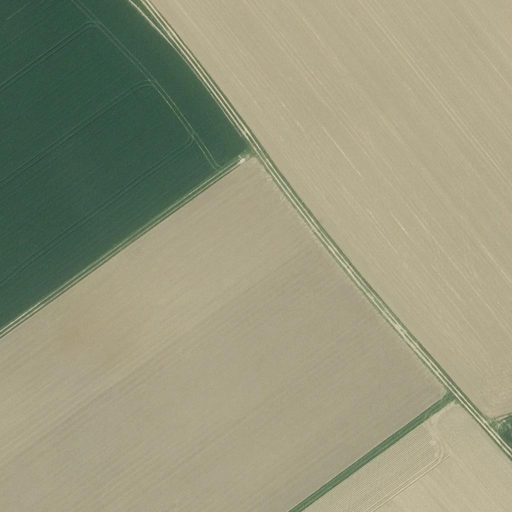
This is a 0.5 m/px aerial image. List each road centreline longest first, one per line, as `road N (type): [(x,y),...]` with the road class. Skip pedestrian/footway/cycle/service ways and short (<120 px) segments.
road 1 (track): [(511,456),(336,251),(138,0)]
road 2 (track): [(255,144),(0,334)]
road 3 (track): [(457,392),(294,511)]
